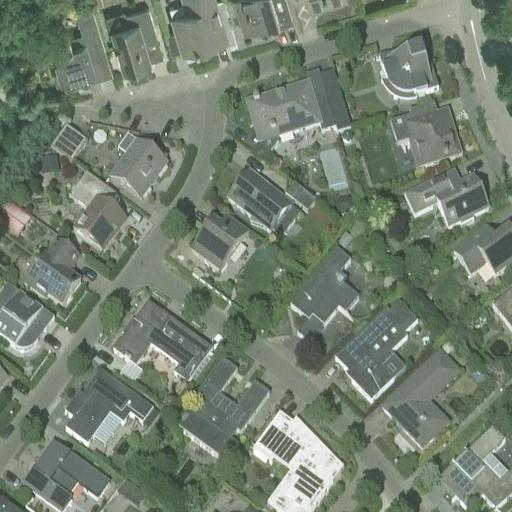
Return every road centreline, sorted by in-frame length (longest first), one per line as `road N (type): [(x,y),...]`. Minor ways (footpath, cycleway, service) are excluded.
road 1 (residential): [(374,464),(306,396),(136,268)]
road 2 (residential): [(219,81),(467,5)]
road 3 (residential): [(0,457),(136,268)]
road 4 (residential): [(136,268),(198,183),(219,81)]
road 5 (tertiary): [(511,141),(490,94),(467,5)]
road 6 (residential): [(81,103),(219,81)]
